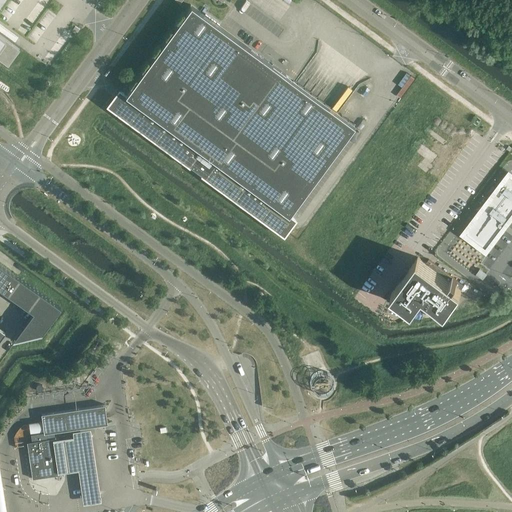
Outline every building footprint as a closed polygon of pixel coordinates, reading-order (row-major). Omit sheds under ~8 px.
[(0,0),(0,59),(5,63),(6,62),(16,49),(0,37),(0,2),(1,0),(0,0)] [(354,125),(191,5),(126,93),(119,87),(115,92),(112,96),(106,105),(189,166),(190,165),(201,173),(200,174),(284,236),(287,231),(297,218),(289,213),(354,125)] [(467,230),(464,233),(467,235),(468,235),(483,247),(486,250),(488,247),(488,246),(504,225),(511,214),(511,175),(509,174),(507,177),(503,182),(502,181),(499,184),(501,186),(488,202),(487,201),(482,206),(484,208),(467,230)] [(476,252),(473,256),(481,262),(488,252),(472,242),(469,247),(476,252)] [(461,289),(464,285),(457,280),(453,277),(429,259),(427,261),(426,263),(418,257),(409,269),(408,271),(405,269),(399,277),(402,280),(400,282),(400,281),(399,282),(391,293),(413,309),(416,305),(424,294),(426,296),(419,305),(418,306),(427,313),(435,302),(446,311),(461,289)] [(0,287),(7,293),(19,277),(0,262),(0,287)] [(28,308),(39,292),(19,277),(7,293),(28,308)] [(41,334),(61,308),(39,292),(28,308),(33,312),(13,339),(13,340),(41,334)] [(59,460),(56,442),(57,442),(56,439),(56,438),(55,438),(54,432),(55,431),(96,425),(108,424),(106,416),(105,404),(102,405),(78,408),(76,408),(70,409),(41,414),(41,415),(42,421),(43,426),(44,431),(44,433),(45,433),(46,439),(27,442),(27,443),(30,461),(31,470),(32,472),(32,478),(34,478),(46,476),(59,474),(60,474),(61,474),(61,472),(61,471),(60,471),(59,460)] [(29,428),(30,433),(44,431),(43,426),(42,421),(28,423),(29,428)] [(61,471),(61,472),(78,470),(83,506),(101,504),(90,430),(72,433),(73,436),(56,439),(57,442),(56,442),(59,460),(60,471),(61,471)]
